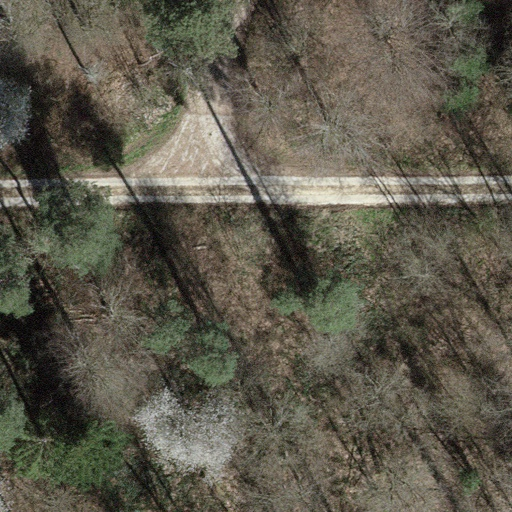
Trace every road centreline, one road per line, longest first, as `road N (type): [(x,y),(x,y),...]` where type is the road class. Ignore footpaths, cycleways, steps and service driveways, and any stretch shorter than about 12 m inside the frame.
road 1 (track): [(511,184),(0,188)]
road 2 (track): [(238,0),(193,185)]
